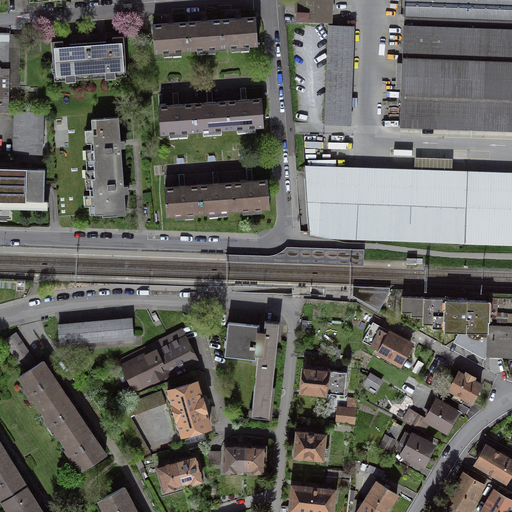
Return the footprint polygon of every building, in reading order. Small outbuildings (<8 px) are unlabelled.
[(330,0),(297,0),(297,20),(330,21),(330,0)] [(511,0),(403,0),(399,124),(511,127),(511,0)] [(238,18),(221,19),(223,48),(257,45),(255,17),(238,18)] [(204,21),(187,22),(189,50),(223,48),(221,19),(204,21)] [(170,23),(153,24),(155,53),(189,50),(187,22),(170,23)] [(352,26),(328,25),(325,124),(349,125),(352,26)] [(0,33),(0,111),(8,111),(10,34),(0,33)] [(88,42),(90,72),(115,71),(115,76),(127,75),(124,36),(112,37),(113,43),(106,43),(106,41),(105,41),(88,42)] [(54,72),(54,81),(66,80),(66,74),(90,72),(88,42),(72,44),(70,44),(70,46),(63,46),(63,40),(52,41),(53,67),(52,67),(53,72),(54,72)] [(263,127),(261,98),(227,101),(229,129),(263,127)] [(229,129),(227,101),(193,103),(195,132),(229,129)] [(195,132),(193,103),(159,106),(161,134),(195,132)] [(14,151),(38,151),(39,112),(15,112),(15,131),(14,151)] [(90,168),(122,166),(120,141),(119,116),(91,118),(92,129),(91,129),(92,142),(91,142),(91,148),(91,149),(92,168),(90,168)] [(122,166),(90,168),(91,177),(90,177),(91,187),(90,187),(90,194),(89,194),(90,204),(89,205),(90,214),(102,213),(103,215),(126,214),(124,190),(122,166)] [(511,243),(511,172),(304,166),(309,235),(322,238),(372,239),(511,243)] [(45,169),(0,167),(0,199),(44,201),(45,169)] [(267,180),(233,182),(235,210),(269,208),(267,180)] [(233,182),(199,184),(201,213),(235,210),(233,182)] [(199,184),(165,187),(167,215),(201,213),(199,184)] [(296,247),(286,246),(284,249),(282,250),(280,251),(278,253),(275,254),(272,255),(269,255),(226,254),(226,261),(364,265),(364,249),(296,247)] [(353,296),(380,310),(390,292),(390,287),(353,286),(353,296)] [(445,299),(446,299),(446,297),(402,296),(402,311),(423,311),(422,323),(433,323),(444,324),(445,324),(445,299)] [(511,296),(489,296),(489,300),(488,332),(487,354),(511,355),(511,296)] [(489,300),(446,299),(445,299),(445,324),(444,324),(444,330),(445,330),(445,326),(456,326),(456,331),(460,331),(474,331),(488,332),(489,300)] [(59,325),(58,325),(60,342),(63,342),(63,341),(65,341),(129,336),(133,336),(131,318),(130,318),(131,320),(59,327),(59,325)] [(259,325),(230,322),(227,355),(256,358),(256,354),(261,354),(258,385),(273,387),(279,325),(265,323),(264,331),(261,331),(259,331),(259,325)] [(390,335),(371,325),(362,341),(401,362),(410,346),(390,335)] [(187,344),(180,330),(122,359),(125,365),(123,366),(135,389),(194,359),(187,344)] [(16,331),(3,340),(25,373),(38,364),(34,358),(16,331)] [(474,331),(460,331),(455,340),(471,348),(486,357),(487,354),(488,332),(474,331)] [(20,376),(41,407),(64,392),(53,376),(43,361),(38,364),(25,373),(20,376)] [(309,368),(305,368),(302,390),(344,395),(347,372),(309,368)] [(470,375),(466,372),(465,375),(460,372),(450,389),(455,392),(452,399),(462,404),(466,398),(471,400),(480,383),(473,379),(474,377),(470,375)] [(377,378),(370,373),(366,381),(372,385),(375,382),(377,378)] [(201,397),(196,381),(170,389),(182,433),(209,425),(205,410),(204,403),(202,396),(201,397)] [(273,387),(258,385),(255,416),(252,415),(252,416),(269,418),(269,415),(273,387)] [(166,403),(162,390),(111,409),(138,458),(150,451),(130,416),(132,415),(134,414),(135,415),(166,403)] [(41,407),(61,438),(84,422),(74,407),(64,392),(41,407)] [(347,409),(337,408),(336,420),(355,421),(357,399),(348,398),(348,404),(347,409)] [(458,410),(438,398),(426,417),(447,429),(458,410)] [(428,423),(425,421),(423,419),(422,416),(417,413),(410,424),(418,428),(423,431),(428,423)] [(95,438),(84,422),(61,438),(82,469),(105,453),(95,438)] [(389,429),(380,447),(387,450),(396,432),(389,429)] [(298,432),(295,432),(295,441),(297,441),(295,455),(322,457),(322,455),(327,456),(328,446),(323,446),(324,435),(314,433),(311,432),(309,432),(308,433),(298,432)] [(404,452),(402,455),(422,465),(432,446),(406,432),(397,449),(404,452)] [(0,461),(8,456),(0,442),(0,461)] [(236,445),(225,445),(224,467),(244,468),(245,446),(236,445)] [(511,471),(511,459),(487,445),(476,463),(506,481),(511,471)] [(255,446),(245,446),(244,468),(264,469),(264,446),(255,446)] [(216,451),(208,451),(211,464),(219,464),(220,452),(216,451)] [(201,477),(195,455),(186,458),(177,461),(183,482),(201,477)] [(17,471),(8,456),(0,461),(0,495),(3,500),(27,486),(17,471)] [(139,458),(134,460),(139,467),(143,466),(141,462),(139,458)] [(183,482),(177,461),(167,463),(158,466),(164,488),(183,482)] [(384,471),(370,465),(368,470),(382,475),(384,471)] [(338,471),(328,470),(327,476),(337,477),(349,479),(349,472),(338,471)] [(466,474),(450,501),(466,510),(482,484),(466,474)] [(377,481),(366,498),(386,511),(397,494),(377,481)] [(313,487),(293,485),(290,509),(318,511),(330,511),(333,490),(313,487)] [(511,511),(511,492),(499,485),(483,511),(511,511)] [(42,511),(35,500),(27,486),(3,500),(10,511),(42,511)] [(137,511),(132,503),(124,487),(99,499),(105,511),(137,511)] [(366,498),(357,511),(385,511),(386,511),(366,498)]
